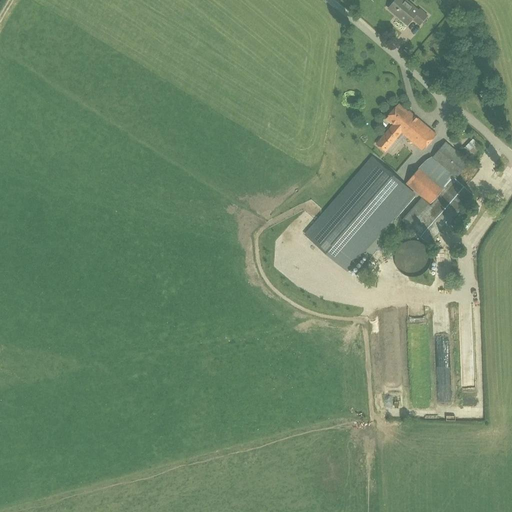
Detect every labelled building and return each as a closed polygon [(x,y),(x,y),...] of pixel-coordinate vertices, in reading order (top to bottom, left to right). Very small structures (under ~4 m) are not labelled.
[(407,24),(412,18),(420,24),(427,15),(420,9),(419,10),(406,0),(395,0),(388,8),(407,24)] [(436,134),(410,112),(408,110),(407,111),(398,103),(386,118),(393,124),(377,143),(385,151),(387,149),(393,154),(407,137),(422,150),(436,134)] [(421,197),(401,220),(411,228),(430,244),(474,194),(456,178),(470,162),(445,141),(431,157),(429,155),(405,183),(421,197)] [(394,167),(402,175),(422,156),(414,148),(394,167)] [(348,270),(414,193),(372,156),(305,234),(348,270)] [(408,241),(405,242),(403,243),(401,245),(398,248),(397,251),(396,254),(395,257),(395,261),(396,263),(397,267),(398,269),(401,271),(403,273),(405,274),(408,275),(410,276),(414,276),(417,275),(420,274),(423,272),(426,270),(428,267),(429,264),(430,261),(430,258),(430,255),(429,253),(428,250),(427,247),(424,245),(422,243),(418,242),(415,241),(413,241),(410,241),(408,241)]
